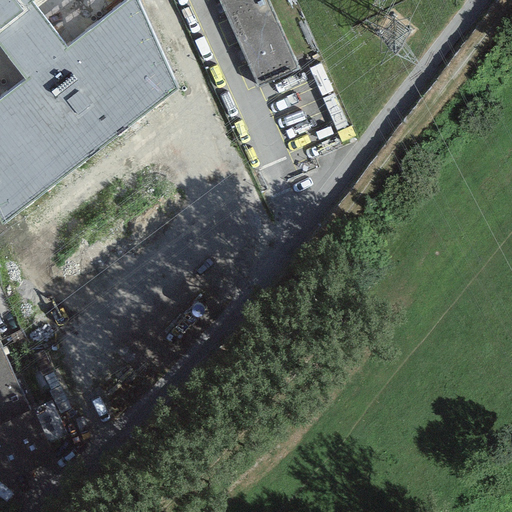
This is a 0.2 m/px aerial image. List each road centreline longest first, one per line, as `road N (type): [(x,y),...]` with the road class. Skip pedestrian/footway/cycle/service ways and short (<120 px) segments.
road 1 (unclassified): [(480,0),(192,360),(26,511)]
road 2 (track): [(57,511),(260,312),(510,0)]
road 3 (unknown): [(193,0),(295,237)]
